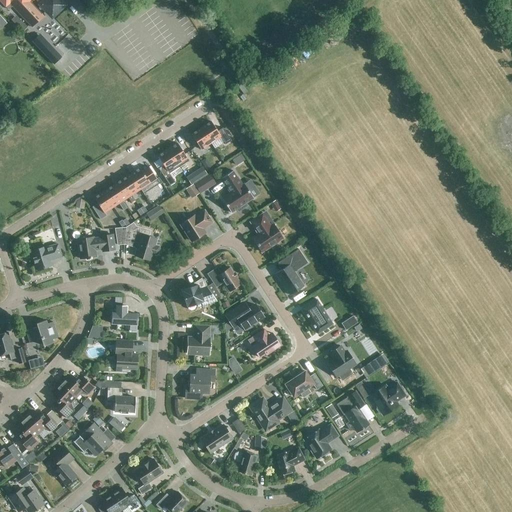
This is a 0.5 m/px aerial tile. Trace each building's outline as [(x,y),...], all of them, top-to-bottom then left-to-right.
[(0,0),(8,9),(11,6),(30,27),(43,15),(41,13),(45,9),(50,15),(61,5),(56,0),(0,0)] [(316,24),(313,28),(317,34),(328,26),(323,19),(316,24)] [(5,25),(12,33),(16,29),(9,22),(5,25)] [(125,41),(116,47),(121,54),(130,47),(125,41)] [(60,59),(49,47),(43,52),(54,64),(60,59)] [(211,121),(201,128),(211,143),(221,137),(211,121)] [(201,128),(191,134),(201,150),(211,143),(201,128)] [(177,143),(167,150),(177,165),(187,159),(177,143)] [(167,150),(157,156),(168,172),(177,165),(167,150)] [(139,168),(130,174),(141,190),(150,184),(139,168)] [(221,198),(231,213),(237,209),(239,211),(247,206),(245,204),(253,198),(244,184),(242,185),(233,171),(221,179),(230,193),(221,198)] [(130,174),(121,180),(131,196),(141,190),(130,174)] [(196,184),(203,192),(209,188),(202,179),(196,184)] [(121,180),(112,186),(122,201),(131,196),(121,180)] [(199,194),(193,184),(185,189),(191,199),(199,194)] [(112,186),(103,192),(113,207),(122,201),(112,186)] [(94,198),(104,214),(113,207),(103,192),(94,198)] [(275,212),(280,209),(275,200),(269,204),(275,212)] [(162,207),(164,212),(174,208),(172,203),(162,207)] [(209,214),(219,208),(216,204),(207,211),(209,214)] [(211,222),(204,211),(194,217),(193,216),(181,224),(192,241),(205,233),(201,228),(204,226),(205,227),(211,222)] [(266,211),(249,222),(257,234),(251,238),(261,253),(283,239),(266,211)] [(136,226),(131,229),(130,244),(138,246),(135,256),(150,260),(152,254),(156,255),(159,252),(158,247),(154,246),(156,239),(148,237),(150,231),(136,226)] [(114,250),(112,235),(101,236),(101,238),(93,239),(93,237),(77,240),(80,259),(96,257),(95,250),(102,249),(103,252),(114,250)] [(45,247),(31,251),(36,270),(51,266),(50,261),(62,257),(58,244),(46,248),(45,247)] [(301,245),(294,249),(299,256),(305,252),(301,245)] [(289,265),(276,274),(290,295),(304,286),(289,265)] [(217,268),(207,274),(216,287),(223,283),(229,292),(240,284),(230,268),(221,274),(217,268)] [(217,302),(213,295),(207,286),(206,286),(207,287),(199,289),(197,285),(181,290),(186,307),(187,307),(188,309),(191,311),(194,309),(195,306),(195,304),(203,301),(206,305),(216,301),(216,302),(217,302)] [(317,300),(302,309),(318,334),(332,324),(317,300)] [(248,309),(244,303),(225,316),(232,326),(239,322),(244,329),(263,317),(255,305),(248,309)] [(124,307),(113,306),(112,313),(111,324),(125,324),(125,331),(136,332),(136,325),(137,325),(137,314),(123,314),(124,307)] [(353,316),(341,324),(345,330),(357,323),(353,316)] [(44,346),(49,347),(52,343),(53,343),(52,340),(58,338),(53,322),(47,324),(46,320),(36,323),(37,327),(26,331),(30,343),(41,339),(43,346),(44,346)] [(96,338),(96,326),(92,326),(87,338),(96,338)] [(169,334),(177,335),(177,326),(169,326),(169,334)] [(187,353),(208,354),(209,339),(208,339),(208,327),(195,327),(195,335),(195,338),(188,338),(187,353)] [(266,355),(280,346),(279,344),(279,342),(277,339),(275,338),(271,333),(268,335),(264,329),(252,337),(247,340),(259,358),(265,354),(266,355)] [(11,344),(7,332),(0,334),(0,355),(9,353),(10,360),(17,358),(19,364),(25,362),(21,348),(15,350),(15,351),(14,351),(12,343),(11,344)] [(115,340),(115,347),(114,353),(117,353),(116,372),(128,372),(128,369),(136,369),(137,354),(131,354),(131,341),(115,340)] [(334,359),(328,364),(336,377),(338,376),(341,380),(351,374),(348,369),(356,364),(347,351),(344,353),(340,346),(330,353),(334,359)] [(41,364),(49,360),(44,351),(37,355),(41,364)] [(27,360),(30,369),(38,367),(35,358),(27,360)] [(393,363),(388,367),(391,373),(397,370),(393,363)] [(195,370),(194,376),(190,376),(190,388),(186,387),(185,398),(201,399),(201,393),(208,393),(209,381),(213,381),(214,371),(195,370)] [(305,371),(285,384),(293,397),(299,393),(303,398),(310,393),(307,388),(313,384),(316,390),(322,386),(314,373),(309,377),(305,371)] [(80,374),(74,380),(68,375),(60,383),(75,398),(79,393),(86,395),(94,387),(80,374)] [(99,379),(95,386),(100,389),(104,382),(99,379)] [(366,388),(361,381),(354,385),(359,393),(366,388)] [(51,403),(55,407),(67,419),(74,411),(73,409),(71,402),(75,398),(60,383),(52,392),(57,397),(51,403)] [(383,415),(398,405),(396,402),(405,395),(396,383),(387,389),(385,385),(370,395),(377,407),(377,409),(379,413),(381,413),(383,415)] [(128,412),(134,413),(135,397),(122,397),(122,388),(107,388),(106,403),(114,403),(114,412),(120,412),(120,414),(128,414),(128,412)] [(364,405),(355,391),(347,397),(336,405),(343,415),(345,414),(349,422),(345,424),(349,430),(351,431),(354,429),(356,432),(368,425),(358,409),(364,405)] [(92,403),(87,398),(82,403),(88,408),(92,403)] [(262,399),(250,407),(265,430),(278,422),(276,420),(290,411),(282,399),(268,408),(262,399)] [(338,414),(331,404),(325,408),(331,418),(338,414)] [(78,411),(83,416),(87,411),(83,407),(78,411)] [(33,410),(24,418),(38,433),(42,429),(49,432),(56,426),(46,415),(41,419),(33,410)] [(94,415),(89,410),(83,416),(88,421),(94,415)] [(24,418),(15,426),(23,435),(18,439),(28,451),(35,445),(33,438),(38,433),(24,418)] [(245,429),(238,419),(232,423),(238,434),(245,429)] [(64,423),(58,429),(63,434),(69,429),(64,423)] [(83,452),(88,448),(95,456),(103,448),(105,450),(112,443),(110,441),(115,437),(106,428),(102,433),(93,424),(84,432),(89,437),(85,442),(79,436),(72,442),(83,452)] [(338,436),(330,424),(319,432),(318,430),(303,440),(305,442),(304,444),(307,448),(309,449),(316,459),(331,449),(327,443),(338,436)] [(232,439),(223,425),(201,439),(210,453),(232,439)] [(244,431),(240,438),(244,440),(245,441),(250,434),(245,431),(244,431)] [(254,434),(253,450),(265,451),(265,438),(254,434)] [(9,448),(13,455),(18,451),(14,444),(9,448)] [(73,459),(63,447),(52,456),(60,465),(53,471),(66,485),(76,476),(66,464),(73,459)] [(0,463),(4,469),(15,460),(7,448),(1,452),(0,450),(0,463)] [(304,460),(298,448),(288,453),(288,452),(274,456),(277,465),(275,467),(276,471),(279,472),(280,475),(294,471),(292,466),(293,464),(296,463),(297,464),(304,460)] [(243,451),(242,453),(236,452),(233,453),(232,458),(233,461),(240,463),(238,472),(250,475),(253,467),(254,467),(257,455),(243,451)] [(30,454),(25,458),(29,463),(34,459),(30,454)] [(153,459),(135,471),(144,485),(138,489),(142,495),(152,488),(148,483),(152,480),(162,473),(153,459)] [(14,476),(21,486),(32,478),(25,468),(14,476)] [(31,511),(43,504),(34,490),(27,495),(23,488),(9,498),(18,511),(25,507),(28,511),(31,511)] [(132,511),(141,506),(134,495),(128,498),(121,488),(111,494),(121,510),(127,506),(130,511),(132,511)] [(170,511),(177,511),(187,501),(178,492),(171,498),(166,494),(156,505),(161,510),(164,506),(170,511)] [(118,511),(121,510),(111,494),(101,501),(108,511),(106,511),(118,511)]
